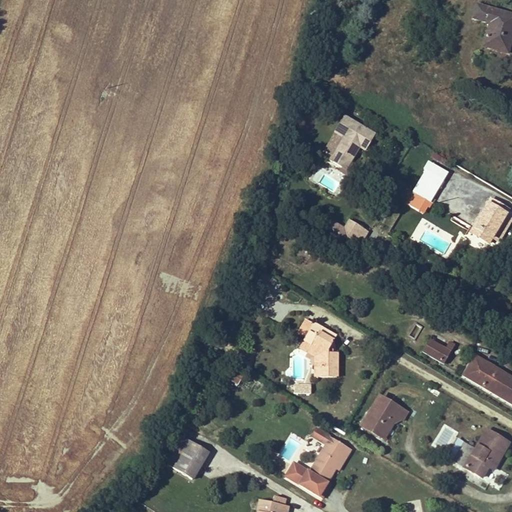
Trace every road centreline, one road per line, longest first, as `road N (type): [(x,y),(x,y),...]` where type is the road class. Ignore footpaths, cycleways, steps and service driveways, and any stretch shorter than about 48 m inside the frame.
road 1 (unknown): [(511,425),(312,308)]
road 2 (unknown): [(383,247),(511,322)]
